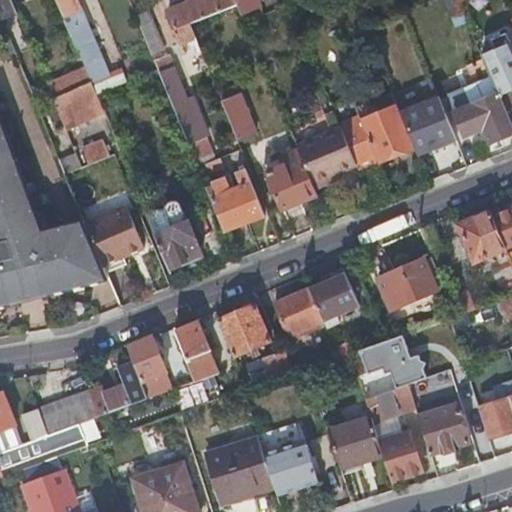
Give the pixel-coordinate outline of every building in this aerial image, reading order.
[(0,0),(0,19),(18,12),(12,0),(0,0)] [(58,0),(86,66),(103,59),(86,17),(85,17),(81,7),(82,7),(78,0),(58,0)] [(190,24),(237,5),(235,0),(195,0),(164,13),(167,19),(170,18),(177,34),(175,34),(176,37),(178,36),(181,44),(190,40),(196,38),(190,24)] [(235,0),(237,5),(244,22),(262,14),(256,0),(235,0)] [(464,11),(459,0),(445,0),(452,16),(464,11)] [(148,12),(136,16),(157,68),(172,104),(186,98),(168,55),(162,58),(160,52),(164,51),(148,12)] [(497,50),(483,55),(491,75),(499,92),(511,123),(511,43),(507,32),(492,38),(497,50)] [(199,46),(196,38),(190,40),(193,48),(199,46)] [(114,54),(103,59),(86,66),(86,68),(92,82),(97,93),(124,82),(114,54)] [(53,98),(92,82),(86,68),(47,84),(53,98)] [(471,103),(499,92),(491,75),(464,87),(471,103)] [(104,110),(97,93),(92,82),(53,98),(65,127),(104,110)] [(217,91),(237,139),(256,131),(236,83),(217,91)] [(489,142),(511,132),(511,123),(499,92),(471,103),(464,87),(447,94),(465,136),(484,128),(489,142)] [(398,105),(392,92),(378,97),(383,111),(398,105)] [(439,95),(415,105),(434,149),(456,139),(439,95)] [(193,96),(186,98),(172,104),(198,167),(205,164),(215,160),(206,137),(209,136),(193,96)] [(379,161),(415,146),(400,111),(398,105),(383,111),(361,119),(379,161)] [(415,105),(400,111),(415,146),(418,155),(434,149),(415,105)] [(358,169),(379,161),(361,119),(359,114),(339,122),(340,126),(356,164),(358,169)] [(0,304),(109,277),(104,265),(85,220),(46,224),(0,115),(0,304)] [(340,126),(319,135),(335,173),(356,164),(340,126)] [(296,145),(298,150),(314,188),(337,178),(335,173),(319,135),(296,145)] [(89,164),(110,156),(102,137),(81,145),(89,164)] [(281,209),(317,195),(314,188),(298,150),(263,164),(281,209)] [(82,167),(76,153),(60,159),(66,174),(82,167)] [(223,167),(219,158),(215,160),(205,164),(209,173),(223,167)] [(205,184),(212,182),(209,173),(205,164),(198,167),(205,184)] [(335,173),(337,178),(358,169),(356,164),(335,173)] [(205,184),(224,230),(264,214),(246,168),(236,172),(242,185),(229,190),(224,177),(212,182),(205,184)] [(147,208),(148,217),(169,269),(203,255),(183,207),(182,204),(179,201),(176,200),(173,199),(169,201),(166,203),(165,205),(165,209),(148,207),(149,197),(147,197),(147,208)] [(85,220),(104,265),(145,248),(126,203),(85,220)] [(511,207),(492,216),(505,246),(511,242),(511,207)] [(474,261),(506,247),(505,246),(492,216),(489,210),(458,223),(474,261)] [(451,265),(433,223),(420,228),(432,256),(438,271),(451,265)] [(438,271),(432,256),(424,259),(424,258),(377,279),(391,311),(445,287),(438,271)] [(332,279),(346,273),(342,266),(329,272),(332,279)] [(310,288),(324,320),(359,304),(346,273),(332,279),(310,288)] [(445,287),(391,311),(393,316),(447,292),(445,287)] [(289,335),(324,320),(310,288),(275,304),(289,335)] [(449,297),(456,315),(475,308),(468,289),(449,297)] [(511,301),(510,295),(496,300),(504,322),(511,319),(511,301)] [(218,319),(234,356),(250,349),(253,356),(260,353),(257,346),(270,341),(255,303),(218,319)] [(188,360),(196,380),(218,373),(198,323),(179,330),(176,331),(188,360)] [(133,358),(142,381),(166,371),(152,336),(128,346),(133,358)] [(359,349),(367,372),(378,369),(370,345),(359,349)] [(280,350),(262,356),(270,378),(290,371),(282,349),(280,350)] [(351,352),(359,375),(367,372),(359,349),(351,352)] [(270,378),(262,356),(247,362),(255,383),(270,378)] [(130,404),(149,397),(142,381),(133,358),(118,364),(126,383),(99,393),(97,388),(89,390),(98,415),(115,409),(130,404)] [(458,394),(473,389),(465,362),(449,367),(458,394)] [(44,380),(46,370),(26,373),(31,385),(44,380)] [(142,381),(149,397),(173,389),(166,371),(142,381)] [(478,405),(489,438),(511,430),(511,380),(501,384),(505,396),(478,405)] [(373,420),(415,405),(408,383),(366,398),(370,412),(373,420)] [(88,389),(39,407),(48,433),(79,422),(98,415),(89,390),(88,389)] [(0,429),(15,424),(2,390),(0,391),(0,429)] [(418,414),(430,453),(468,441),(462,421),(460,415),(456,402),(418,414)] [(32,439),(48,433),(39,407),(23,413),(32,439)] [(379,440),(373,420),(370,412),(327,427),(332,439),(340,465),(382,451),(379,440)] [(460,415),(462,421),(468,419),(466,413),(460,415)] [(0,474),(28,464),(25,457),(53,447),(60,447),(85,438),(79,422),(48,433),(32,439),(23,442),(0,450),(0,474)] [(0,429),(0,450),(23,442),(15,424),(0,429)] [(379,440),(382,451),(391,479),(423,469),(411,430),(379,440)] [(265,452),(260,437),(207,454),(221,497),(250,487),(255,501),(278,493),(265,452)] [(265,452),(278,493),(320,480),(307,439),(265,452)] [(143,511),(198,511),(183,463),(133,478),(143,511)] [(81,511),(65,467),(23,483),(33,511),(81,511)] [(225,510),(255,501),(250,487),(221,497),(225,510)]
